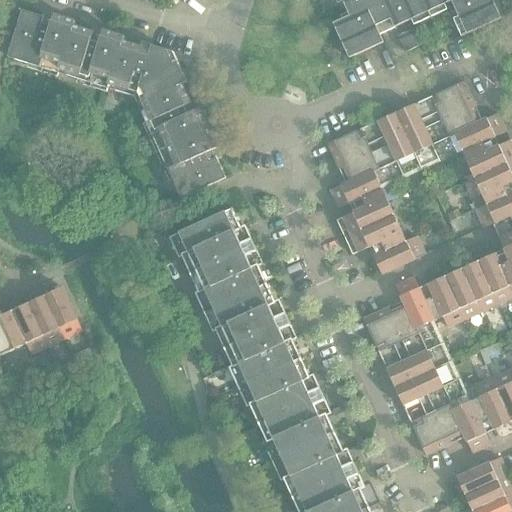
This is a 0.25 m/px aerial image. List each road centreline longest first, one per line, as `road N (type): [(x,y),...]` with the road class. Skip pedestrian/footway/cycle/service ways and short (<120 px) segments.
road 1 (residential): [(291,147),(287,182),(334,302),(336,329),(419,511)]
road 2 (residential): [(291,147),(320,114),(511,36)]
road 3 (residential): [(291,147),(234,93),(228,35)]
